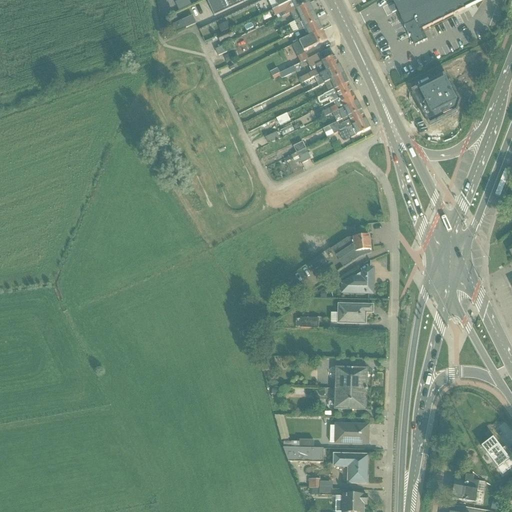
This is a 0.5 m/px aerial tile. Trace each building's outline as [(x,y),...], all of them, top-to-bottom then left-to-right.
[(189,0),(184,3),(188,12),(198,7),(194,0),(189,0)] [(206,0),(215,17),(250,0),(206,0)] [(393,0),(415,46),(421,43),(427,40),(422,31),(485,0),(393,0)] [(297,8),(302,17),(316,11),(311,1),(297,8)] [(306,27),(320,20),(316,11),(302,17),(306,27)] [(306,27),(311,35),(325,29),(320,20),(306,27)] [(295,38),(306,34),(302,22),(291,26),(295,38)] [(316,46),(330,39),(325,29),(311,35),(316,46)] [(208,33),(210,38),(217,35),(215,30),(208,33)] [(222,49),(226,58),(231,56),(233,63),(245,58),(240,43),(222,49)] [(323,61),(327,71),(342,64),(337,54),(323,61)] [(283,82),(307,71),(304,64),(280,74),(283,82)] [(332,81),(347,74),(342,64),(327,71),(332,81)] [(306,77),(308,83),(319,78),(316,72),(306,77)] [(332,81),(336,89),(351,82),(347,74),(332,81)] [(341,98),(355,91),(351,82),(336,89),(341,98)] [(453,88),(417,105),(428,128),(457,114),(460,103),(453,88)] [(341,98),(345,107),(359,101),(355,91),(341,98)] [(350,117),(364,110),(359,101),(345,107),(350,117)] [(344,107),(323,112),(325,120),(346,115),(344,107)] [(350,117),(354,125),(368,118),(364,110),(350,117)] [(287,127),(298,121),(293,113),(283,119),(287,127)] [(359,135),(373,128),(368,118),(354,125),(359,135)] [(329,129),(334,139),(352,130),(347,120),(329,129)] [(280,125),(257,138),(260,144),(283,130),(280,125)] [(294,126),(287,130),(289,135),(297,132),(294,126)] [(283,133),(273,138),(276,144),(287,139),(283,133)] [(295,167),(318,159),(313,142),(300,146),(303,155),(293,158),(295,167)] [(343,268),(371,253),(369,237),(347,239),(332,250),(343,268)] [(342,295),(375,295),(375,268),(362,268),(362,279),(342,280),(342,295)] [(374,313),(374,304),(339,305),(340,324),(367,324),(367,313),(374,313)] [(326,331),(327,325),(336,325),(336,322),(310,321),(310,331),(326,331)] [(336,366),(336,388),(369,389),(370,367),(336,366)] [(335,409),(369,410),(369,389),(336,388),(335,409)] [(288,405),(280,407),(289,442),(297,440),(288,405)] [(335,443),(370,443),(370,425),(335,424),(335,443)] [(494,438),(481,447),(503,475),(511,467),(511,457),(505,448),(503,450),(494,438)] [(331,464),(331,450),(321,451),(321,442),(293,442),(293,464),(331,464)] [(348,484),(370,484),(371,454),(334,454),(334,468),(348,468),(348,484)] [(456,500),(479,504),(483,482),(459,478),(456,500)] [(316,479),(315,497),(326,497),(327,480),(316,479)] [(327,483),(327,497),(340,497),(340,483),(327,483)] [(339,511),(368,511),(368,495),(340,495),(339,511)]
